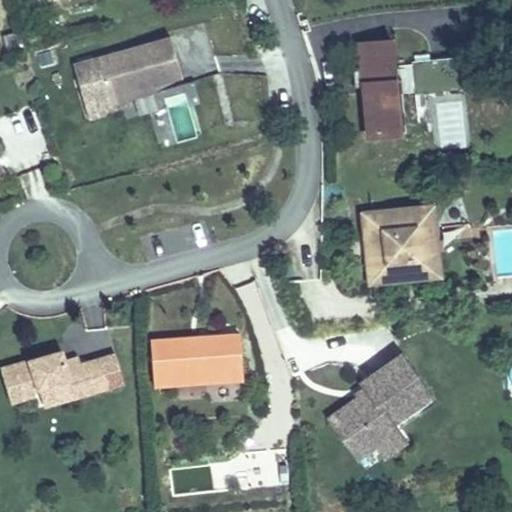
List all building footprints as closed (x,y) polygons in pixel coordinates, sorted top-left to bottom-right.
[(181,81),(171,40),(95,61),(106,101),(150,89),(181,81)] [(399,55),(398,49),(362,51),(364,76),(353,77),(354,93),(364,92),(368,145),(399,142),(399,132),(405,132),(404,122),(398,122),(396,101),(402,100),(401,89),(396,89),(393,56),(399,55)] [(463,84),(414,87),(416,120),(465,117),(463,84)] [(150,89),(106,101),(108,108),(151,96),(150,89)] [(367,269),(370,288),(390,286),(389,280),(414,277),(415,282),(434,280),(432,260),(419,262),(416,237),(428,235),(426,215),(361,224),(364,244),(371,243),(374,268),(367,269)] [(419,262),(432,260),(428,235),(416,237),(419,262)] [(364,244),(367,269),(374,268),(371,243),(364,244)] [(389,280),(390,286),(415,282),(414,277),(389,280)] [(147,391),(236,388),(235,342),(145,345),(147,391)] [(59,364),(56,353),(0,367),(0,390),(3,403),(28,397),(27,390),(62,381),(67,400),(102,390),(95,362),(74,367),(61,371),(59,364)] [(95,362),(102,390),(117,387),(109,358),(95,362)] [(59,364),(61,371),(74,367),(72,360),(59,364)] [(326,432),(352,472),(371,460),(392,447),(388,440),(427,415),(400,373),(360,398),(365,407),(354,414),(326,432)] [(354,414),(365,407),(360,398),(349,406),(354,414)] [(400,459),(392,447),(371,460),(379,473),(400,459)]
